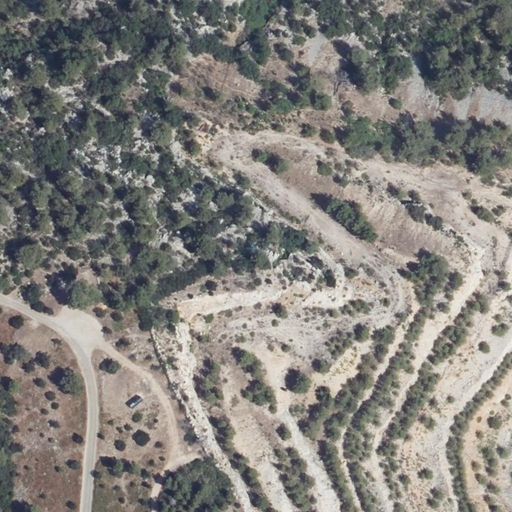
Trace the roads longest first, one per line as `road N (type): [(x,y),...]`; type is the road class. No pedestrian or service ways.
road 1 (unclassified): [(86,511),(90,376),(74,339),(0,298)]
road 2 (track): [(156,511),(153,498),(177,451),(161,390),(95,340),(74,339)]
